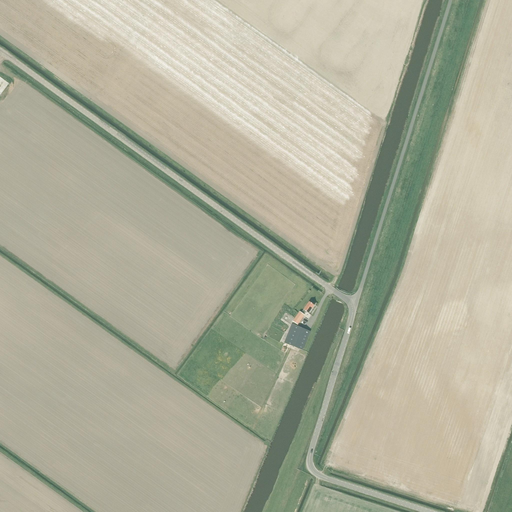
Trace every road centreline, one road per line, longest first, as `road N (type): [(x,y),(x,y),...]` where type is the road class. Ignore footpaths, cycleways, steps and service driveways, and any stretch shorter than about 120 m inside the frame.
road 1 (tertiary): [(354,304),(0,50)]
road 2 (unclassified): [(354,304),(450,0)]
road 3 (tertiary): [(426,511),(327,479),(309,464),(354,304)]
